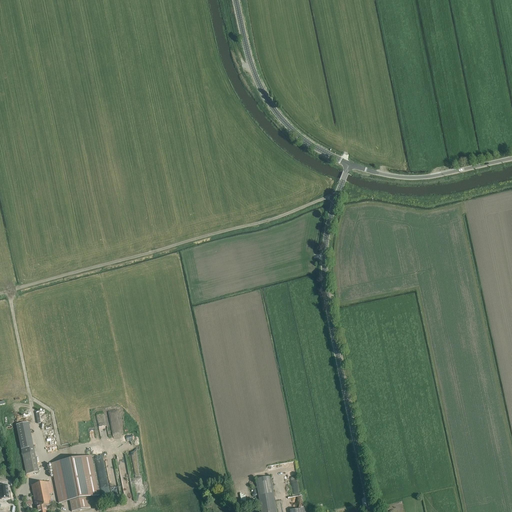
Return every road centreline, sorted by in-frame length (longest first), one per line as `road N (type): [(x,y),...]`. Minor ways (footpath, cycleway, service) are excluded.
road 1 (unclassified): [(0,293),(335,199)]
road 2 (unclassified): [(371,511),(325,294),(335,199)]
road 3 (unclassified): [(348,164),(296,135),(276,113),(250,64),(235,0)]
road 4 (unclassified): [(348,164),(410,177),(511,156)]
